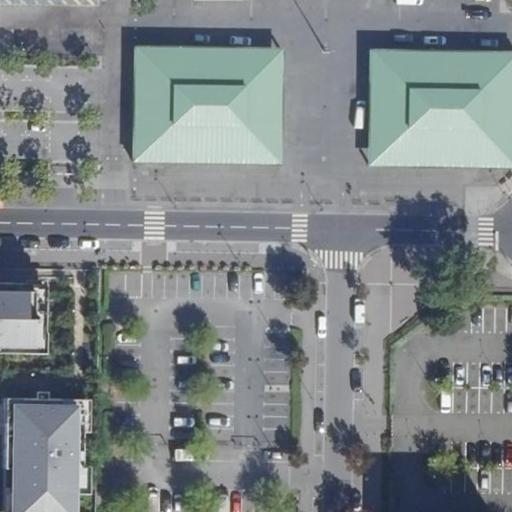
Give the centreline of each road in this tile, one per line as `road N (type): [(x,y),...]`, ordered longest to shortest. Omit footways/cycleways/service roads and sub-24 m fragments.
road 1 (unclassified): [(348,230),(0,224)]
road 2 (residential): [(348,230),(343,476)]
road 3 (unknown): [(348,230),(340,0)]
road 4 (residential): [(343,476),(126,479)]
road 5 (residential): [(511,232),(348,230)]
